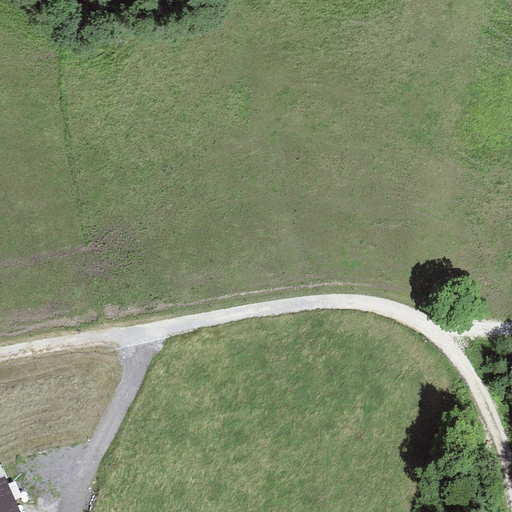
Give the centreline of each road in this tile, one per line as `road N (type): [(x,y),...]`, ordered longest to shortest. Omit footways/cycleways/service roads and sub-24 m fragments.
road 1 (track): [(438,334),(388,309),(326,302),(0,357)]
road 2 (track): [(511,483),(438,334)]
